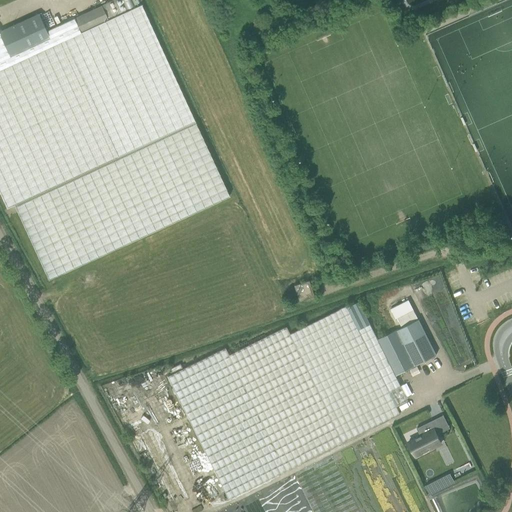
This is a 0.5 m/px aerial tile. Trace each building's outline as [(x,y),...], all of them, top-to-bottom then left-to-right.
[(0,194),(6,208),(13,205),(48,280),(229,197),(142,4),(127,11),(121,0),(113,0),(46,31),(38,14),(0,31),(0,194)] [(298,301),(313,296),(308,280),(293,285),(298,301)] [(347,307),(346,307),(289,335),(286,328),(228,356),(225,349),(166,378),(228,500),(400,414),(389,392),(401,386),(395,375),(415,366),(436,355),(409,300),(391,309),(396,319),(397,318),(401,327),(397,330),(378,339),(359,302),(347,307)] [(420,436),(408,442),(415,456),(441,443),(437,435),(434,430),(437,429),(433,422),(418,429),(417,428),(416,429),(420,436)] [(443,478),(425,487),(429,495),(447,486),(443,478)]
